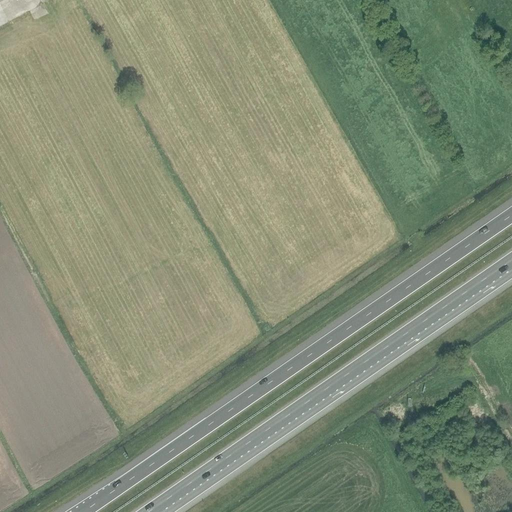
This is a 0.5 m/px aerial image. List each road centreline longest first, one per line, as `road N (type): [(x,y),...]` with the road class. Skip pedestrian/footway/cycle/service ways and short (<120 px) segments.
road 1 (motorway): [(511,214),(83,511)]
road 2 (motorway): [(148,511),(511,260)]
